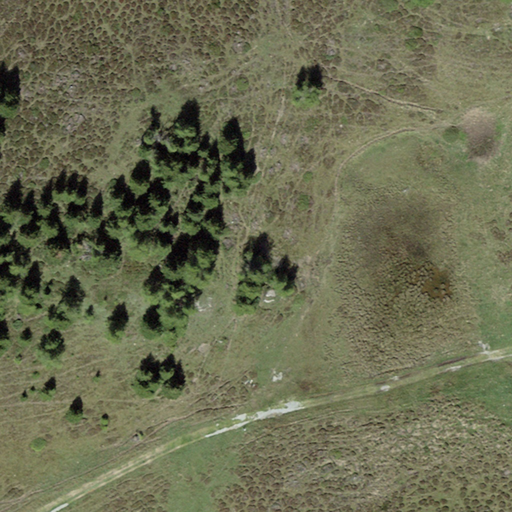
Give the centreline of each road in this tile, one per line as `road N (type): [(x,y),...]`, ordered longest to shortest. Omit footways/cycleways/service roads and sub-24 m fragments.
road 1 (track): [(221,431),(302,400),(425,385),(511,358)]
road 2 (track): [(47,511),(221,431)]
